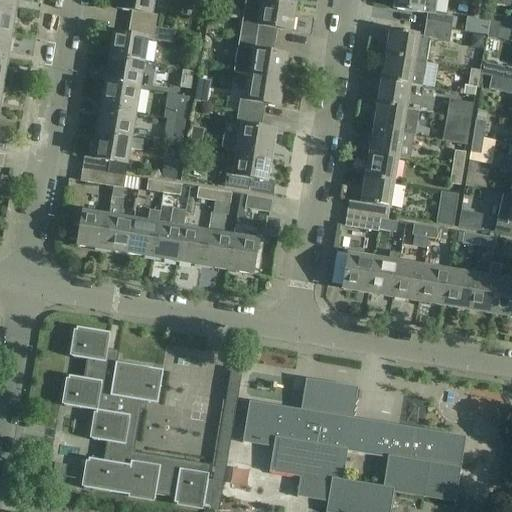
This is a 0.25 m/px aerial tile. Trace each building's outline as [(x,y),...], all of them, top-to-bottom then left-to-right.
[(0,0),(0,9),(16,12),(17,0),(0,0)] [(132,12),(130,25),(156,29),(158,16),(152,15),(154,0),(119,0),(118,10),(132,12)] [(249,0),(250,1),(262,3),(296,8),(297,0),(249,0)] [(436,0),(395,0),(394,9),(426,14),(424,26),(451,30),(453,18),(434,15),(436,0)] [(505,8),(506,0),(494,0),(494,6),(505,8)] [(292,33),(296,8),(262,3),(258,28),(252,27),(250,38),(275,43),(277,31),(292,33)] [(0,35),(12,37),(16,12),(0,9),(0,35)] [(208,16),(207,29),(218,31),(220,17),(208,16)] [(487,39),(496,41),(499,24),(489,23),(487,39)] [(114,34),(110,59),(144,65),(148,39),(154,40),(156,29),(130,25),(129,36),(114,34)] [(386,57),(425,63),(429,40),(449,43),(451,30),(424,26),(423,37),(390,32),(386,57)] [(0,60),(8,62),(12,37),(0,35),(0,60)] [(275,43),(250,38),(239,37),(233,74),(249,77),(284,83),(288,58),(273,55),(275,43)] [(425,63),(386,57),(382,81),(410,86),(421,87),(425,63)] [(140,90),(144,65),(110,59),(106,84),(140,90)] [(477,71),(457,68),(470,70),(467,88),(478,89),(480,74),(476,73),(477,71)] [(491,78),(511,82),(511,69),(505,68),(502,80),(491,77),(491,78)] [(193,73),(182,71),(179,88),(190,90),(193,73)] [(265,106),(280,109),(284,83),(249,77),(245,103),(240,102),(238,114),(263,118),(265,106)] [(511,82),(491,78),(488,90),(511,96),(511,82)] [(378,106),(406,110),(410,86),(382,81),(378,106)] [(136,115),(140,90),(106,84),(102,110),(136,115)] [(174,121),(185,123),(189,98),(170,95),(168,109),(176,110),(174,121)] [(194,102),(206,105),(207,97),(195,95),(194,102)] [(454,122),(455,107),(424,103),(423,118),(454,122)] [(460,119),(470,120),(473,105),(462,103),(460,119)] [(374,130),(402,135),(406,110),(378,106),(374,130)] [(132,140),(136,115),(102,110),(97,134),(132,140)] [(262,130),(263,118),(238,114),(236,126),(241,127),(237,153),(272,159),(276,133),(262,130)] [(470,120),(460,119),(457,136),(468,138),(470,120)] [(185,123),(174,121),(171,138),(182,140),(185,123)] [(473,136),(483,139),(486,123),(475,121),(473,136)] [(192,129),(190,141),(201,142),(204,131),(192,129)] [(370,155),(398,159),(409,161),(413,137),(402,135),(374,130),(370,155)] [(85,158),(83,171),(113,175),(126,177),(126,172),(138,174),(143,142),(132,140),(97,134),(93,160),(85,158)] [(483,139),(473,136),(470,154),(480,155),(483,139)] [(175,180),(181,148),(166,145),(160,177),(175,180)] [(272,159),(237,153),(228,152),(226,161),(235,163),(233,174),(226,173),(223,189),(274,198),(276,185),(268,184),(272,159)] [(452,168),(462,170),(465,153),(454,152),(452,168)] [(366,179),(394,184),(398,159),(370,155),(366,179)] [(462,170),(452,168),(449,185),(459,187),(462,170)] [(478,171),(467,169),(464,186),(475,188),(478,171)] [(81,183),(111,188),(113,175),(83,171),(81,183)] [(113,175),(111,188),(113,188),(123,190),(138,192),(141,180),(126,177),(113,175)] [(350,203),(348,216),(380,221),(380,220),(387,222),(389,209),(390,209),(394,184),(366,179),(362,205),(350,203)] [(164,195),(166,184),(148,181),(146,191),(164,195)] [(166,184),(164,195),(179,197),(181,186),(166,184)] [(123,190),(113,188),(111,198),(122,199),(123,190)] [(215,203),(216,192),(198,189),(196,200),(215,203)] [(216,192),(215,203),(230,205),(232,194),(216,192)] [(144,207),(146,195),(128,193),(126,205),(144,207)] [(269,215),(272,202),(246,197),(244,210),(269,215)] [(511,208),(511,210),(500,207),(493,233),(511,237),(511,208)] [(159,225),(153,261),(179,265),(184,230),(183,229),(186,212),(172,210),(169,227),(159,225)] [(440,225),(453,227),(455,214),(442,212),(440,225)] [(104,252),(110,217),(84,213),(84,215),(74,214),(72,227),(81,228),(78,248),(104,252)] [(346,227),(371,232),(378,234),(378,232),(380,221),(348,216),(346,227)] [(110,217),(104,252),(128,256),(134,221),(110,217)] [(380,220),(380,221),(378,232),(395,234),(397,223),(387,222),(380,220)] [(134,221),(128,256),(153,261),(159,225),(134,221)] [(428,239),(430,228),(413,225),(411,236),(428,239)] [(430,228),(428,239),(445,242),(447,231),(430,228)] [(184,230),(179,265),(204,269),(209,234),(184,230)] [(209,234),(204,269),(229,273),(235,238),(209,234)] [(478,247),(480,237),(463,234),(461,245),(478,247)] [(480,237),(478,247),(495,250),(496,239),(480,237)] [(235,238),(229,273),(253,277),(259,242),(235,238)] [(373,259),(368,294),(393,298),(398,264),(400,255),(389,253),(388,262),(373,259)] [(368,294),(373,259),(348,255),(343,290),(368,294)] [(398,264),(393,298),(417,302),(423,268),(398,264)] [(474,276),(468,311),(493,315),(498,280),(501,266),(490,264),(488,278),(474,276)] [(423,268),(417,302),(443,307),(449,272),(423,268)] [(449,272),(443,307),(468,311),(474,276),(449,272)] [(511,282),(498,280),(493,315),(511,317),(511,282)] [(203,510),(204,500),(210,466),(133,454),(142,403),(158,405),(163,372),(117,365),(118,358),(107,356),(110,335),(77,329),(72,359),(86,361),(83,380),(69,378),(64,407),(96,412),(91,441),(107,443),(103,462),(88,460),(83,490),(125,497),(153,502),(154,502),(155,496),(174,499),(173,505),(203,510)] [(249,404),(243,438),(274,443),(269,474),(300,479),(296,498),(327,504),(325,511),(390,511),(394,493),(424,499),(454,503),(465,439),(353,420),(356,416),(354,413),(357,409),(355,407),(358,403),(356,401),(358,389),(316,383),(311,414),(249,404)] [(488,450),(493,458),(509,447),(498,429),(475,444),(482,454),(488,450)] [(66,467),(54,465),(51,485),(63,487),(66,467)]
